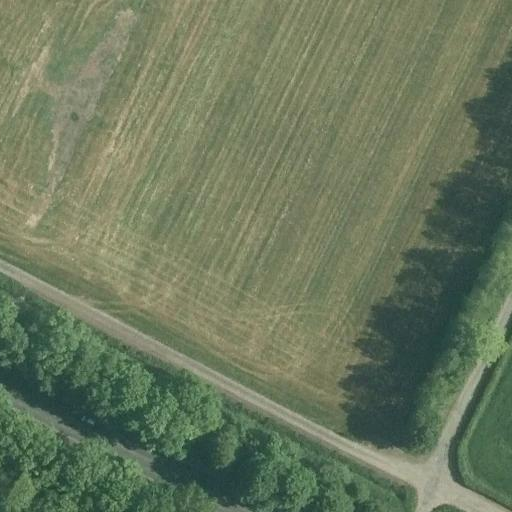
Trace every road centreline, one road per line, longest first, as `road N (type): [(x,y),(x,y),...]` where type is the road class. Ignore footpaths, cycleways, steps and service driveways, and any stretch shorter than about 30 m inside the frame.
road 1 (unclassified): [(432,489),(0,267)]
road 2 (primary): [(249,511),(0,384)]
road 3 (unclassified): [(432,489),(511,320)]
